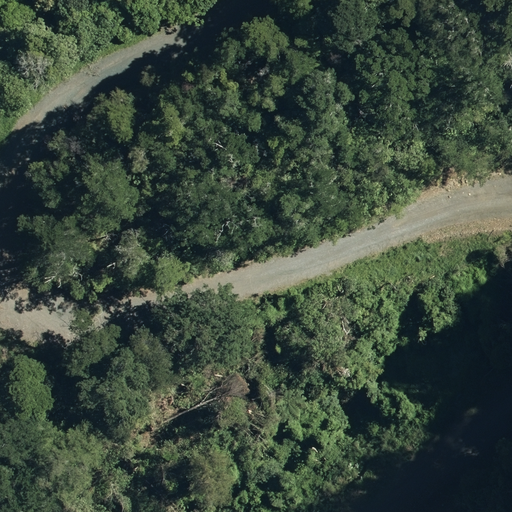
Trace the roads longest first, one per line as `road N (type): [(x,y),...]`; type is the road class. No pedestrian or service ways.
road 1 (track): [(511,201),(490,199),(215,292),(109,315),(74,317),(34,294),(16,271),(4,223),(30,155),(56,129),(124,102),(260,14),(267,0)]
road 2 (track): [(375,511),(511,408)]
